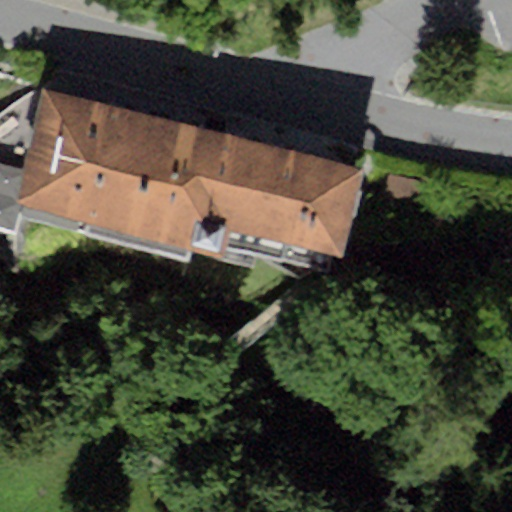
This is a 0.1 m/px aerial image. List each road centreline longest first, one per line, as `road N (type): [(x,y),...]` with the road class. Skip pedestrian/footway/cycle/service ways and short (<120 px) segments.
road 1 (unclassified): [(511,143),(310,102),(0,14)]
road 2 (track): [(511,282),(326,283),(207,371),(162,466),(181,511)]
